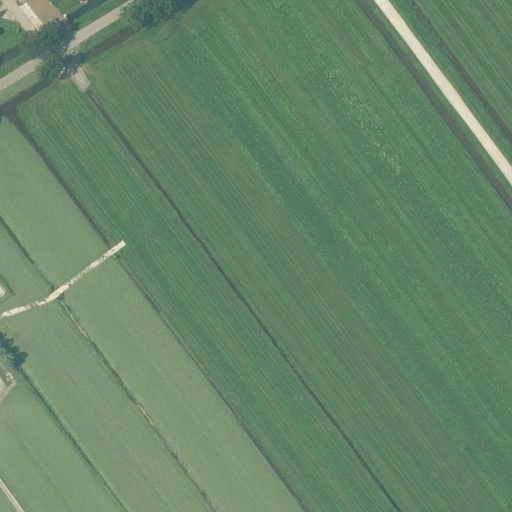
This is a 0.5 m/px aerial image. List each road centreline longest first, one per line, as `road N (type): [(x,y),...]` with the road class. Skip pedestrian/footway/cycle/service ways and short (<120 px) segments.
road 1 (unclassified): [(511,178),(380,0)]
road 2 (unclassified): [(0,86),(141,0)]
